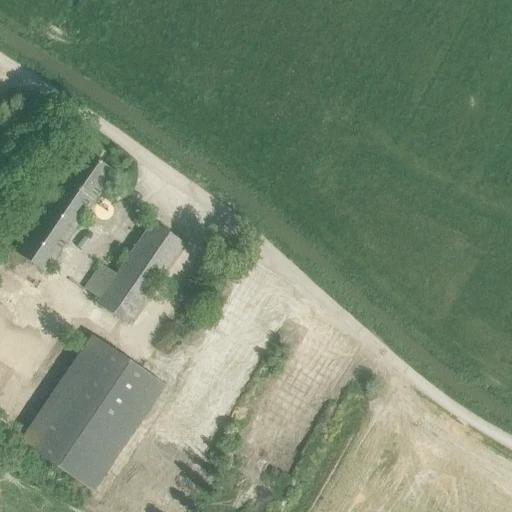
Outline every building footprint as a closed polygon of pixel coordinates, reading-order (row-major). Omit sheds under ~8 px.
[(13,252),(44,273),(113,172),(82,151),(13,252)] [(183,244),(151,222),(116,275),(101,265),(84,289),(99,300),(95,304),(127,326),(183,244)] [(91,336),(18,442),(92,492),(141,420),(164,386),(91,336)] [(13,372),(19,358),(0,349),(0,417),(19,375),(13,372)] [(92,492),(89,497),(113,511),(190,511),(215,464),(141,420),(92,492)]
